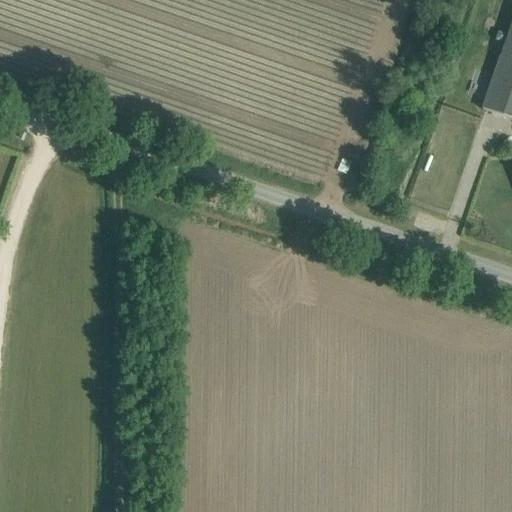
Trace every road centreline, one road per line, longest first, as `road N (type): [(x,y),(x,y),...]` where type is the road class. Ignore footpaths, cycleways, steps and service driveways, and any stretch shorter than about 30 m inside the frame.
road 1 (unclassified): [(511,268),(0,95)]
road 2 (track): [(126,511),(133,140)]
